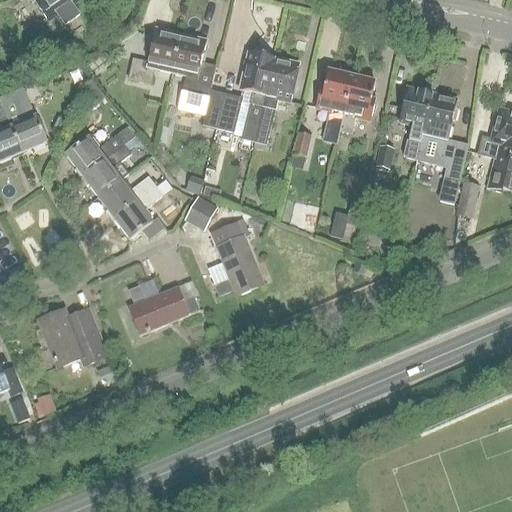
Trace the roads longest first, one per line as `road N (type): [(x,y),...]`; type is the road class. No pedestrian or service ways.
road 1 (residential): [(0,459),(463,263)]
road 2 (secondary): [(92,511),(511,328)]
road 3 (residential): [(0,296),(69,284),(166,246)]
road 4 (tertiary): [(511,32),(374,0)]
